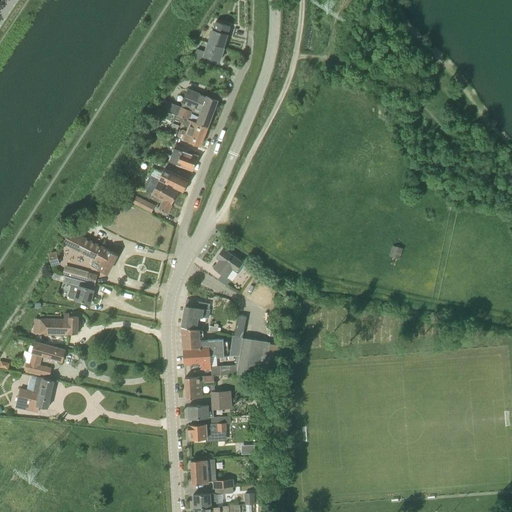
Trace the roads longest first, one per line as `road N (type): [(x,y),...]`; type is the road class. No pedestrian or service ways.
road 1 (tertiary): [(181,269),(268,61),(273,0)]
road 2 (residential): [(181,269),(187,211),(250,34)]
road 3 (tertiary): [(177,511),(168,315),(181,269)]
road 4 (track): [(296,56),(221,216),(193,244)]
